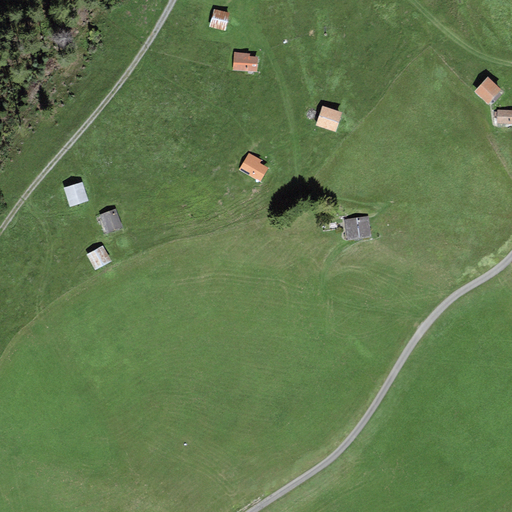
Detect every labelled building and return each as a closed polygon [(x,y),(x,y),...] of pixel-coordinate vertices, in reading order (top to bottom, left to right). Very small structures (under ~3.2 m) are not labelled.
[(225,31),(229,14),(214,10),(210,27),(225,31)] [(233,52),(232,70),(257,72),(258,57),(250,56),(250,53),(233,52)] [(488,104),(501,89),(488,77),(474,92),(488,104)] [(321,106),(315,126),(336,132),(342,113),(321,106)] [(511,111),(497,110),(496,124),(511,124),(511,111)] [(248,153),(239,170),(260,182),(268,169),(259,164),(261,160),(248,153)] [(88,201),(82,183),(65,188),(71,207),(88,201)] [(122,228),(115,209),(99,215),(106,234),(122,228)] [(345,221),(347,241),(372,238),(369,218),(345,221)] [(111,262),(103,246),(87,255),(95,270),(111,262)]
